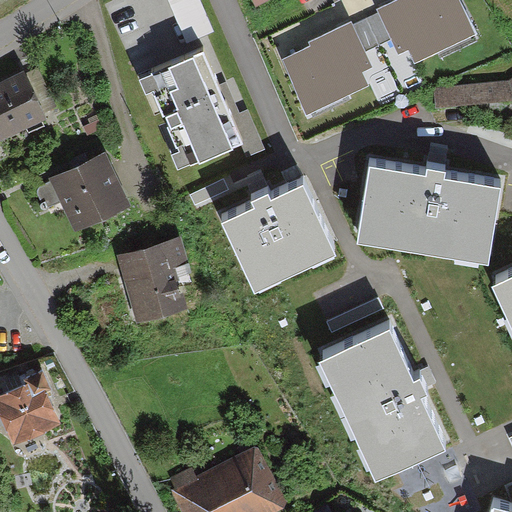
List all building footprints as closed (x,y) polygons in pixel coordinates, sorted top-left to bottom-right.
[(214,29),(201,0),(169,0),(186,41),(214,29)] [(380,0),(377,2),(380,9),(393,37),(399,47),(409,42),(415,55),(476,25),(463,0),(380,0)] [(393,37),(380,9),(355,21),(369,49),(393,37)] [(310,38),(282,52),(308,106),(369,77),(363,65),(374,60),(369,49),(355,21),(352,14),(309,35),(310,38)] [(203,43),(139,70),(145,84),(154,81),(179,141),(172,144),(178,159),(238,133),(241,132),(220,82),(203,43)] [(24,65),(0,77),(0,136),(49,111),(47,109),(57,104),(38,66),(28,72),(24,65)] [(511,75),(509,77),(434,85),(436,103),(511,95),(511,75)] [(227,79),(220,82),(241,132),(238,133),(247,153),(265,146),(248,106),(240,109),(227,79)] [(106,146),(49,174),(51,178),(41,183),(39,184),(38,187),(38,190),(38,193),(42,199),(41,200),(41,201),(40,203),(41,205),(42,206),(44,207),(45,207),(47,206),(61,199),(76,227),(132,199),(106,146)] [(428,158),(426,166),(369,157),(359,222),(491,243),(501,178),(444,169),(445,161),(428,158)] [(303,176),(272,191),(269,184),(251,193),(254,199),(222,215),(249,271),(330,233),(303,176)] [(181,231),(117,250),(137,318),(188,304),(182,281),(176,262),(189,258),(181,231)] [(195,278),(189,258),(176,262),(182,281),(195,278)] [(450,439),(390,315),(316,351),(376,472),(450,439)] [(63,418),(47,384),(52,382),(43,362),(24,371),(26,375),(21,378),(19,373),(1,381),(3,386),(0,386),(0,409),(14,440),(63,418)] [(175,484),(171,486),(184,511),(265,511),(288,500),(257,441),(197,472),(193,464),(170,475),(175,484)] [(511,511),(511,501),(492,496),(487,511),(511,511)]
